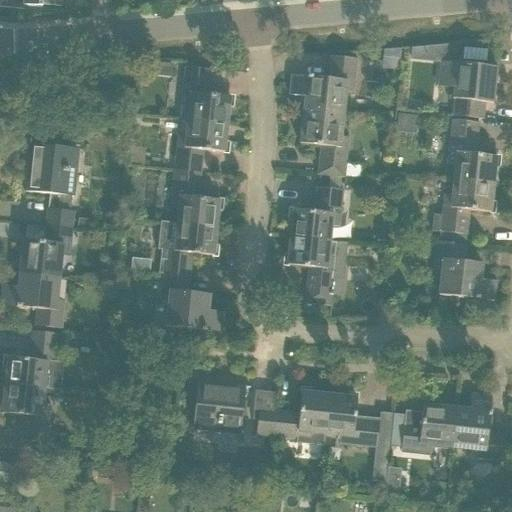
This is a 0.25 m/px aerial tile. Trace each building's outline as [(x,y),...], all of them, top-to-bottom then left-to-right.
[(305,97),(303,111),(343,115),(345,93),(353,93),(357,60),(329,57),(327,80),(291,76),(289,96),(305,97)] [(452,117),(463,118),(482,120),(484,103),(492,104),(495,67),(441,62),(438,87),(453,89),(452,100),(453,100),(452,117)] [(189,106),(188,121),(228,125),(231,98),(209,96),(212,71),(185,68),(180,105),(189,106)] [(93,92),(92,101),(110,103),(111,94),(93,92)] [(343,115),(303,111),(299,144),(320,147),(316,176),(344,179),(349,139),(340,138),(343,115)] [(178,136),(174,172),(201,175),(204,151),(225,153),(228,125),(188,121),(186,137),(178,136)] [(454,167),(453,182),(493,186),(496,158),(476,156),(479,124),(459,122),(451,121),(447,166),(454,167)] [(47,210),(45,227),(73,229),(75,213),(70,212),(77,149),(30,144),(25,192),(50,195),(49,210),(47,210)] [(178,210),(177,225),(217,229),(220,201),(199,199),(201,175),(174,172),(170,209),(178,210)] [(493,186),(453,182),(451,196),(443,195),(441,217),(433,216),(431,233),(467,236),(469,211),(490,213),(493,186)] [(293,209),(289,238),(329,242),(331,227),(339,228),(343,191),(315,188),(313,211),(293,209)] [(77,219),(76,228),(90,229),(91,220),(77,219)] [(160,223),(157,250),(161,250),(160,259),(165,260),(163,275),(191,278),(193,255),(214,257),(217,229),(178,225),(177,225),(160,223)] [(23,241),(19,274),(59,278),(61,257),(70,258),(73,229),(45,227),(43,243),(23,241)] [(377,236),(376,246),(387,247),(388,238),(377,236)] [(289,238),(286,266),(307,268),(303,304),(331,307),(333,287),(334,279),(343,280),(347,244),(329,242),(289,238)] [(435,243),(434,251),(432,271),(441,272),(438,297),(493,302),(495,282),(480,281),(481,265),(465,263),(467,246),(435,243)] [(59,278),(19,274),(18,288),(3,286),(1,306),(37,310),(35,327),(62,330),(65,302),(57,301),(59,278)] [(163,275),(160,301),(169,302),(167,327),(201,331),(221,333),(223,313),(203,311),(204,295),(189,293),(191,278),(163,275)] [(7,359),(4,386),(44,390),(60,392),(63,363),(56,362),(59,335),(50,334),(30,332),(27,361),(7,359)] [(197,382),(195,402),(192,430),(240,435),(245,387),(197,382)] [(44,390),(4,386),(1,414),(22,416),(19,440),(47,444),(51,405),(43,405),(44,390)] [(274,410),(271,438),(296,441),(295,443),(323,446),(324,436),(328,396),(302,393),(300,413),(274,410)] [(456,409),(452,449),(474,451),(473,460),(501,463),(502,454),(504,434),(487,432),(491,397),(472,395),(470,410),(456,409)] [(328,396),(324,436),(339,438),(339,445),(376,449),(379,421),(355,419),(358,399),(328,396)] [(392,423),(389,446),(401,448),(401,452),(429,455),(430,447),(452,449),(456,409),(423,406),(423,413),(405,411),(404,424),(392,423)] [(255,437),(271,438),(274,410),(258,409),(255,437)]
